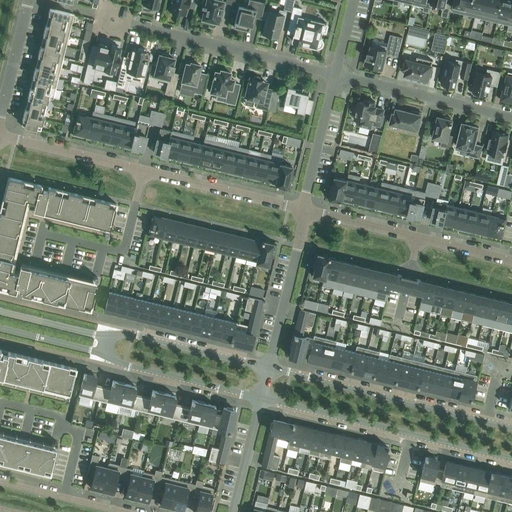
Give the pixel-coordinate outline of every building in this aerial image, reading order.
[(142,0),(144,0),(143,5),(150,7),(150,9),(157,10),(159,0),(142,0)] [(171,0),(169,11),(185,15),(187,7),(188,8),(189,2),(196,4),(196,0),(171,0)] [(223,2),(216,0),(203,0),(202,5),(201,8),(205,9),(202,19),(210,21),(210,23),(217,25),(220,14),(221,14),(223,8),(222,8),(223,2)] [(257,1),(251,0),(248,0),(247,5),(246,11),(238,10),(237,12),(234,25),(233,27),(241,29),(248,31),(249,26),(252,26),(254,18),(261,19),(265,3),(257,1)] [(286,0),(284,9),(292,11),(293,7),(295,0),(286,0)] [(413,0),(412,5),(424,8),(423,12),(429,13),(432,0),(413,0)] [(441,16),(448,18),(451,4),(445,3),(445,0),(432,0),(429,13),(430,13),(431,6),(443,9),(441,16)] [(455,0),(452,11),(464,14),(466,0),(455,0)] [(466,0),(464,14),(475,17),(478,0),(466,0)] [(478,0),(475,17),(486,20),(490,0),(478,0)] [(490,0),(486,20),(497,22),(502,0),(490,0)] [(511,0),(502,0),(497,22),(508,25),(511,9),(511,0)] [(311,46),(316,47),(318,47),(319,47),(320,46),(321,46),(321,45),(322,44),(322,43),(322,42),(322,41),(321,40),(321,39),(320,39),(319,38),(318,38),(320,31),(325,32),(327,23),(300,17),(302,9),(293,7),(292,11),(286,33),(294,35),(293,42),(298,43),(297,45),(311,49),(311,46)] [(49,15),(47,20),(71,26),(74,14),(49,8),(48,14),(49,15)] [(268,12),(262,34),(266,35),(266,37),(273,39),(274,37),(278,38),(280,30),(281,30),(285,12),(280,11),(279,15),(268,12)] [(44,30),(68,36),(71,26),(47,20),(46,25),(45,25),(44,30)] [(42,41),(66,47),(68,36),(44,30),(43,35),(43,36),(42,41)] [(435,33),(431,50),(444,53),(448,36),(435,33)] [(365,65),(374,68),(374,70),(382,72),(386,54),(398,57),(402,38),(390,35),(386,50),(371,46),(370,53),(368,52),(365,65)] [(39,51),(63,57),(66,47),(42,41),(41,46),(40,46),(39,51)] [(98,46),(92,45),(83,83),(91,85),(96,67),(114,72),(116,64),(117,64),(119,57),(118,56),(120,49),(118,48),(119,46),(111,44),(111,46),(109,46),(98,44),(98,46)] [(146,59),(145,59),(146,52),(144,52),(145,49),(138,48),(137,50),(132,49),(128,63),(122,62),(123,61),(122,61),(116,86),(123,88),(125,78),(131,79),(133,73),(144,76),(148,62),(145,61),(146,59)] [(78,61),(84,62),(86,52),(81,50),(78,61)] [(37,62),(61,68),(63,57),(39,51),(38,56),(38,57),(37,62)] [(161,53),(161,56),(159,55),(154,76),(155,76),(154,79),(168,82),(167,86),(175,88),(173,95),(173,96),(178,74),(172,73),(174,66),(172,65),(174,59),(168,57),(169,55),(161,53)] [(407,58),(404,69),(406,70),(405,75),(419,79),(418,81),(427,83),(429,76),(431,77),(433,71),(430,71),(432,66),(433,61),(418,57),(417,60),(407,58)] [(472,63),(465,62),(464,62),(456,60),(456,64),(447,62),(441,84),(449,86),(448,88),(455,89),(458,78),(461,79),(461,77),(468,79),(472,63)] [(35,67),(34,72),(58,78),(61,68),(37,62),(36,67),(35,67)] [(184,74),(181,86),(194,89),(193,92),(202,95),(206,78),(198,76),(200,65),(191,63),(190,65),(186,64),(185,68),(184,67),(182,74),(184,74)] [(473,95),(482,97),(483,94),(487,95),(488,90),(490,90),(491,85),(497,87),(501,72),(487,69),(486,74),(477,72),(475,81),(476,81),(473,95)] [(230,73),(221,70),(220,73),(215,72),(214,74),(213,74),(212,77),(214,77),(212,83),(210,82),(208,90),(210,91),(210,92),(226,96),(225,102),(235,105),(240,84),(233,83),(234,80),(229,78),(230,73)] [(33,78),(32,83),(56,89),(58,78),(34,72),(32,77),(33,78)] [(505,84),(503,84),(501,92),(503,92),(501,101),(509,103),(509,101),(511,101),(511,72),(508,72),(505,84)] [(267,83),(266,83),(261,82),(262,80),(260,80),(260,79),(260,78),(260,77),(259,77),(259,76),(258,76),(257,76),(256,76),(255,76),(254,77),(253,78),(250,77),(249,80),(248,82),(249,82),(245,98),(257,101),(255,108),(267,111),(273,89),(266,88),(266,85),(267,84),(267,83)] [(30,88),(29,93),(48,98),(53,99),(56,89),(32,83),(31,88),(30,88)] [(302,88),(301,90),(287,87),(283,103),(297,107),(296,111),(304,113),(304,112),(310,114),(313,100),(307,99),(309,90),(302,88)] [(28,98),(27,104),(46,109),(48,98),(29,93),(27,98),(28,98)] [(351,111),(350,111),(350,112),(350,113),(351,113),(351,114),(351,115),(352,115),(352,116),(353,116),(354,117),(361,118),(359,125),(371,128),(372,124),(380,126),(384,110),(376,108),(376,106),(374,106),(375,102),(366,100),(366,103),(359,101),(357,107),(356,107),(355,107),(354,107),(353,108),(352,108),(352,109),(351,109),(351,110),(351,111)] [(25,109),(23,115),(43,119),(46,109),(27,104),(25,109)] [(397,110),(395,115),(393,114),(391,120),(391,124),(418,131),(419,126),(420,126),(422,121),(420,120),(422,113),(412,111),(412,113),(397,110)] [(155,125),(158,112),(151,111),(148,123),(155,125)] [(92,112),(91,117),(86,136),(86,139),(90,140),(90,139),(91,137),(98,139),(104,114),(92,112)] [(158,112),(155,125),(161,126),(164,114),(158,112)] [(74,133),(86,136),(91,117),(85,116),(85,115),(78,113),(77,120),(76,119),(74,128),(75,129),(74,133)] [(104,143),(108,144),(115,117),(104,114),(98,139),(105,141),(105,143),(104,143)] [(40,131),(43,119),(23,115),(22,120),(23,120),(21,126),(40,131)] [(115,117),(108,144),(113,145),(112,145),(113,143),(120,144),(126,120),(115,117)] [(433,138),(442,140),(441,146),(451,148),(454,137),(448,135),(451,125),(452,126),(453,124),(451,124),(452,121),(450,120),(451,118),(444,117),(444,119),(438,117),(438,120),(433,138)] [(127,149),(131,150),(137,123),(126,120),(120,144),(127,146),(127,148),(127,149)] [(137,123),(131,150),(135,151),(135,150),(135,148),(137,149),(137,148),(143,150),(149,125),(137,123)] [(457,146),(468,149),(467,155),(480,158),(483,147),(475,145),(476,141),(475,141),(479,127),(463,123),(457,146)] [(164,158),(171,131),(160,128),(154,152),(160,154),(161,155),(161,157),(161,156),(160,157),(164,158)] [(169,156),(176,158),(182,134),(171,131),(164,158),(169,159),(168,158),(169,156)] [(490,138),(488,147),(490,148),(488,153),(503,157),(504,155),(505,155),(508,142),(507,142),(509,135),(494,131),(492,139),(490,138)] [(370,149),(379,151),(382,135),(373,133),(370,149)] [(182,134),(176,158),(183,160),(183,162),(187,163),(192,142),(194,136),(193,136),(192,136),(182,134)] [(298,147),(300,140),(288,137),(286,144),(298,147)] [(203,145),(198,164),(206,165),(205,167),(205,168),(209,169),(215,142),(204,139),(203,145)] [(192,142),(187,163),(191,164),(191,162),(198,164),(203,145),(192,142)] [(213,167),(220,169),(226,144),(215,142),(209,169),(213,170),(213,169),(213,167)] [(226,144),(220,169),(228,171),(227,173),(231,174),(238,147),(226,144)] [(235,173),(243,174),(247,156),(248,156),(249,150),(238,147),(231,174),(235,175),(235,173)] [(352,160),(354,153),(341,150),(339,157),(352,160)] [(257,178),(265,180),(271,155),(259,152),(258,158),(253,180),(257,181),(257,180),(257,178)] [(271,184),(276,185),(281,164),(282,158),(271,155),(265,180),(272,182),(271,184)] [(247,156),(243,174),(250,176),(249,178),(249,179),(253,180),(258,158),(248,156),(247,156)] [(417,165),(410,163),(410,167),(409,170),(419,172),(421,166),(417,165)] [(281,164),(276,185),(277,186),(277,187),(283,188),(283,187),(288,188),(289,184),(290,184),(292,176),(290,175),(292,167),(281,164)] [(497,184),(504,186),(509,166),(502,165),(497,184)] [(360,177),(349,174),(347,180),(342,202),(346,203),(346,202),(347,200),(354,202),(359,183),(360,177)] [(20,266),(19,271),(13,269),(29,204),(35,206),(34,211),(34,214),(109,232),(110,229),(116,204),(8,177),(0,210),(0,287),(90,310),(97,284),(96,284),(97,281),(22,263),(21,266),(20,266)] [(340,202),(340,201),(342,202),(347,180),(336,177),(334,186),(331,185),(329,194),(331,194),(329,199),(334,200),(334,201),(340,202)] [(369,205),(376,207),(382,182),(380,188),(370,186),(364,207),(369,208),(369,207),(368,207),(369,205)] [(383,211),(387,212),(393,185),(382,182),(376,207),(383,209),(383,211)] [(426,195),(432,197),(435,184),(428,182),(426,193),(415,191),(409,218),(413,219),(413,218),(413,216),(415,217),(415,216),(421,218),(426,199),(425,199),(426,195)] [(360,206),(364,207),(370,186),(359,183),(354,202),(361,204),(361,205),(360,205),(360,206)] [(442,226),(448,205),(449,201),(438,198),(441,186),(435,184),(432,197),(437,198),(436,202),(432,220),(438,222),(439,223),(439,225),(438,225),(442,226)] [(391,211),(398,213),(404,188),(393,185),(387,212),(391,213),(391,211)] [(497,195),(499,188),(488,186),(486,193),(497,195)] [(405,217),(409,218),(415,191),(404,188),(398,213),(406,214),(405,216),(405,217)] [(511,192),(499,189),(497,196),(510,199),(511,192)] [(459,207),(448,205),(442,226),(447,227),(446,226),(447,224),(454,226),(459,207)] [(470,210),(459,207),(454,226),(461,228),(461,230),(465,231),(470,210)] [(481,213),(470,210),(465,231),(469,232),(469,230),(476,232),(481,213)] [(481,213),(476,232),(484,233),(483,235),(483,236),(487,237),(488,235),(492,216),(481,213)] [(156,236),(162,237),(167,219),(154,215),(153,220),(152,220),(150,229),(148,235),(155,237),(156,236)] [(499,217),(492,216),(488,235),(500,238),(501,233),(503,233),(505,224),(504,224),(506,218),(499,216),(499,217)] [(178,221),(167,219),(162,237),(173,240),(178,221)] [(173,240),(183,243),(188,224),(178,221),(173,240)] [(198,226),(188,224),(183,243),(194,245),(198,226)] [(194,245),(204,248),(209,229),(198,226),(194,245)] [(219,231),(209,229),(204,248),(215,250),(219,231)] [(215,250),(225,253),(230,234),(219,231),(215,250)] [(225,253),(236,255),(240,236),(230,234),(225,253)] [(251,239),(240,236),(236,255),(246,258),(251,239)] [(256,262),(257,262),(262,241),(256,239),(255,240),(251,239),(246,258),(256,260),(256,262)] [(263,241),(262,241),(257,262),(268,265),(270,256),(273,257),(275,249),(273,248),(275,244),(270,242),(270,241),(264,240),(263,241)] [(321,255),(316,254),(315,259),(314,258),(312,266),(314,267),(312,276),(323,278),(329,257),(327,256),(328,255),(321,254),(321,255)] [(329,257),(323,278),(322,285),(333,288),(339,261),(335,260),(335,258),(329,257)] [(350,263),(339,261),(333,288),(343,290),(350,263)] [(350,263),(343,290),(354,293),(360,266),(350,263)] [(361,266),(360,266),(354,293),(364,295),(371,268),(367,267),(367,266),(362,265),(361,266)] [(372,269),(371,268),(364,295),(374,298),(381,271),(377,270),(377,269),(372,268),(372,269)] [(381,271),(374,298),(385,301),(386,301),(389,286),(388,286),(391,273),(388,272),(388,271),(383,270),(382,271),(381,271)] [(391,273),(388,286),(389,286),(396,288),(397,288),(400,289),(405,290),(408,280),(408,279),(408,278),(401,276),(401,275),(397,275),(392,274),(391,273)] [(408,280),(405,290),(411,292),(414,292),(415,293),(422,294),(423,295),(426,282),(425,282),(420,280),(416,279),(416,280),(408,278),(408,279),(408,280)] [(422,294),(418,309),(419,309),(430,312),(436,284),(435,284),(435,283),(430,282),(430,283),(426,282),(423,295),(422,294)] [(440,285),(436,284),(430,312),(440,314),(447,287),(445,287),(446,286),(440,284),(440,285)] [(262,297),(264,290),(251,287),(249,294),(262,297)] [(451,288),(447,287),(440,314),(450,317),(457,289),(456,289),(456,288),(451,287),(451,288)] [(450,317),(461,319),(468,292),(457,289),(450,317)] [(115,315),(120,294),(109,292),(105,310),(112,312),(111,314),(115,315)] [(478,295),(468,292),(461,319),(471,322),(478,295)] [(130,297),(120,294),(115,315),(116,313),(122,315),(122,317),(125,317),(130,297)] [(471,322),(482,324),(488,297),(478,295),(471,322)] [(132,319),(136,320),(141,300),(130,297),(125,317),(126,318),(126,316),(133,317),(132,319)] [(235,323),(230,343),(231,343),(231,342),(232,343),(251,347),(253,335),(254,333),(254,330),(259,312),(262,300),(248,297),(244,310),(251,312),(248,326),(235,323)] [(499,300),(488,297),(482,324),(492,327),(499,300)] [(151,302),(141,300),(136,320),(137,318),(143,320),(143,322),(146,323),(151,302)] [(303,307),(315,310),(317,303),(305,300),(303,307)] [(492,327),(503,329),(510,302),(499,300),(492,327)] [(510,303),(510,302),(503,329),(511,331),(511,301),(510,303)] [(151,302),(146,323),(147,323),(147,321),(154,322),(153,324),(157,325),(162,305),(151,302)] [(321,305),(320,311),(327,313),(328,306),(322,304),(321,305)] [(172,307),(162,305),(157,325),(158,323),(164,325),(164,327),(167,328),(172,307)] [(172,307),(167,328),(168,328),(168,326),(175,327),(174,329),(178,330),(183,310),(172,307)] [(193,312),(183,310),(178,330),(179,329),(185,330),(185,332),(188,333),(193,312)] [(294,337),(289,357),(301,359),(303,351),(307,351),(309,338),(306,337),(306,338),(300,337),(301,332),(303,332),(305,325),(312,326),(315,313),(301,310),(298,322),(296,330),(297,331),(297,333),(295,333),(295,335),(294,335),(294,337)] [(193,312),(188,333),(189,333),(189,331),(196,333),(195,334),(199,335),(204,315),(193,312)] [(214,318),(204,315),(199,335),(199,336),(200,334),(206,335),(206,337),(209,338),(214,318)] [(214,318),(209,338),(210,338),(210,336),(216,338),(216,340),(220,341),(225,320),(214,318)] [(225,320),(220,341),(221,339),(227,340),(227,342),(230,343),(235,323),(225,320)] [(377,329),(375,336),(382,338),(383,335),(384,330),(379,329),(377,329)] [(309,338),(307,351),(310,352),(308,360),(309,360),(309,362),(314,363),(315,362),(319,363),(325,338),(314,336),(313,339),(309,338)] [(336,341),(325,338),(319,363),(330,365),(334,347),(335,347),(336,341)] [(358,372),(361,373),(368,349),(356,346),(355,352),(351,371),(352,371),(352,372),(358,373),(358,372)] [(330,365),(340,368),(345,349),(335,347),(334,347),(330,365)] [(0,349),(0,379),(1,380),(1,381),(2,381),(2,380),(15,383),(15,384),(15,383),(28,387),(29,387),(41,390),(42,391),(42,390),(55,393),(55,394),(55,393),(67,396),(68,396),(68,397),(69,397),(69,396),(69,394),(70,394),(76,368),(0,349)] [(355,352),(345,349),(340,368),(351,371),(355,352)] [(379,352),(368,349),(361,373),(363,374),(363,375),(369,376),(369,375),(373,376),(377,357),(378,358),(379,352)] [(389,354),(388,360),(384,379),(386,379),(385,380),(391,382),(391,380),(395,381),(401,357),(389,354)] [(380,378),(384,379),(388,360),(378,358),(377,357),(373,376),(375,376),(374,378),(380,379),(380,378)] [(412,360),(401,357),(395,381),(397,382),(396,383),(402,384),(402,383),(406,384),(412,360)] [(423,362),(412,360),(406,384),(408,384),(407,386),(413,387),(413,386),(417,387),(423,362)] [(434,365),(423,362),(417,387),(427,389),(434,365)] [(444,368),(434,365),(427,389),(438,392),(444,368)] [(455,370),(444,368),(438,392),(448,394),(455,370)] [(455,370),(448,394),(459,397),(465,373),(455,370)] [(79,396),(99,401),(102,388),(94,386),(96,377),(94,376),(94,375),(88,373),(88,374),(84,374),(83,376),(84,376),(79,396)] [(465,373),(459,397),(471,400),(472,395),(473,395),(474,389),(473,389),(477,376),(465,373)] [(99,401),(119,406),(124,383),(124,382),(118,381),(118,382),(114,381),(113,380),(112,383),(111,390),(102,388),(99,401)] [(119,406),(139,410),(142,397),(134,395),(136,386),(124,383),(119,406)] [(139,410),(159,415),(164,393),(164,392),(158,390),(158,391),(154,391),(154,390),(152,390),(152,392),(150,399),(142,397),(139,410)] [(159,415),(179,420),(182,407),(173,405),(176,396),(164,393),(159,415)] [(179,420),(198,425),(204,403),(204,401),(198,400),(198,401),(194,400),(192,400),(192,402),(190,409),(182,407),(179,420)] [(198,425),(218,430),(221,417),(213,415),(215,405),(204,403),(198,425)] [(223,407),(221,417),(218,430),(225,431),(224,437),(221,436),(218,449),(211,447),(208,460),(223,464),(230,433),(231,431),(230,431),(235,410),(223,407)] [(289,441),(293,424),(273,419),(273,420),(270,431),(271,432),(262,466),(276,470),(279,457),(273,455),(277,438),(289,441)] [(289,441),(287,449),(298,451),(304,427),(293,424),(289,441)] [(314,429),(304,427),(298,451),(308,454),(314,429)] [(325,432),(314,429),(308,454),(319,456),(325,432)] [(0,462),(50,474),(56,449),(56,446),(57,446),(57,445),(56,445),(56,446),(43,443),(43,442),(30,439),(29,439),(17,436),(16,435),(16,436),(3,433),(3,432),(3,433),(0,431),(0,462)] [(331,453),(335,435),(325,432),(319,456),(329,459),(331,453)] [(106,433),(105,438),(108,439),(108,441),(112,442),(114,435),(106,433)] [(335,435),(331,453),(341,456),(346,437),(341,436),(335,435)] [(341,456),(339,461),(351,464),(352,458),(356,440),(346,437),(341,456)] [(356,440),(352,458),(362,461),(367,442),(360,441),(356,440)] [(362,461),(360,467),(371,469),(377,445),(367,442),(362,461)] [(379,445),(377,445),(371,469),(383,472),(386,459),(387,459),(389,453),(387,453),(388,450),(389,448),(385,447),(385,446),(379,444),(379,445)] [(95,490),(102,492),(109,463),(108,463),(107,468),(97,465),(99,456),(92,454),(88,471),(94,473),(90,488),(95,489),(95,490)] [(419,481),(418,488),(431,492),(433,484),(434,485),(435,483),(440,484),(444,471),(435,469),(437,460),(435,459),(435,458),(429,456),(429,458),(425,457),(425,459),(424,462),(423,462),(422,467),(423,468),(419,481)] [(446,462),(444,471),(440,484),(440,486),(451,489),(457,465),(453,463),(453,462),(448,461),(447,462),(446,462)] [(123,480),(126,467),(120,466),(120,465),(120,466),(109,463),(102,492),(109,494),(109,492),(113,494),(117,479),(123,480)] [(457,465),(451,489),(454,489),(462,492),(468,467),(464,466),(464,465),(459,464),(458,465),(457,465)] [(474,494),(479,470),(475,469),(475,468),(470,466),(469,467),(468,467),(462,492),(474,494)] [(129,499),(136,501),(144,471),(143,471),(142,476),(132,474),(133,469),(132,468),(132,469),(126,467),(123,480),(129,482),(125,496),(130,497),(129,499)] [(485,497),(491,473),(486,472),(486,470),(481,469),(480,470),(479,470),(474,494),(485,497)] [(144,471),(136,501),(143,502),(144,501),(148,502),(152,487),(158,489),(162,471),(155,470),(154,474),(144,472),(144,471)] [(274,473),(261,470),(260,470),(259,478),(272,481),(274,473)] [(164,507),(171,509),(178,480),(168,478),(168,477),(167,477),(161,476),(162,471),(158,489),(164,490),(160,505),(165,506),(164,507)] [(491,473),(485,497),(496,500),(502,475),(500,475),(500,474),(495,472),(495,474),(491,473)] [(502,475),(496,500),(507,502),(511,480),(511,477),(511,478),(511,476),(506,475),(506,476),(502,475)] [(355,489),(356,484),(357,481),(347,479),(345,487),(355,489)] [(192,497),(197,480),(196,480),(195,484),(190,483),(189,482),(189,483),(179,480),(178,480),(171,509),(178,511),(178,509),(183,511),(187,496),(192,497)] [(214,488),(213,488),(213,489),(202,486),(203,481),(197,480),(192,497),(198,499),(195,511),(209,511),(210,511),(208,510),(214,488)] [(297,480),(296,487),(304,488),(305,482),(297,480)] [(304,488),(303,491),(313,494),(315,484),(305,482),(304,488)] [(346,497),(348,491),(337,488),(336,494),(346,497)] [(370,497),(363,495),(361,502),(369,504),(369,503),(370,497)] [(382,499),(377,498),(370,497),(369,503),(380,505),(382,499)] [(380,505),(385,506),(384,509),(391,511),(393,502),(382,499),(380,505)] [(264,511),(267,504),(255,501),(252,511),(264,511)]
